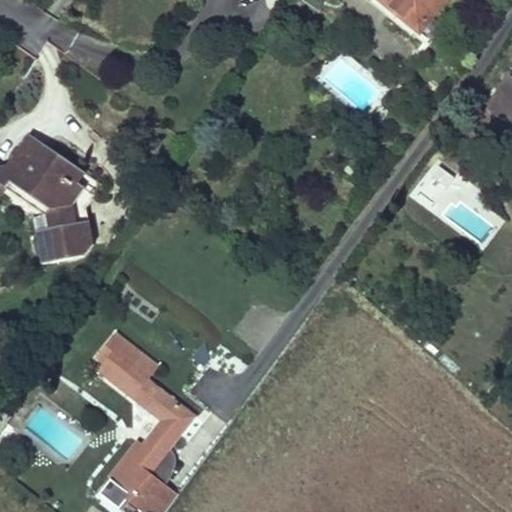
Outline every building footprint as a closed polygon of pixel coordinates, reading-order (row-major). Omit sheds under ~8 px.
[(416,38),(447,0),(381,0),(393,10),(389,16),(416,38)] [(511,73),(489,103),(511,120),(511,73)] [(7,168),(20,166),(26,157),(36,155),(42,146),(27,136),(7,168)] [(7,168),(0,170),(0,187),(5,191),(10,185),(48,210),(45,214),(49,229),(36,232),(43,265),(84,256),(93,244),(88,221),(76,224),(72,205),(83,187),(77,183),(71,179),(77,169),(42,146),(36,155),(26,157),(20,166),(7,168)] [(83,173),(77,169),(71,179),(77,183),(83,173)] [(416,196),(427,206),(452,180),(441,169),(416,196)] [(10,185),(5,191),(44,216),(45,214),(48,210),(10,185)] [(94,195),(83,187),(72,205),(76,224),(88,221),(85,209),(94,195)] [(196,417),(149,379),(138,371),(141,368),(138,366),(146,356),(117,334),(103,351),(111,357),(104,366),(99,371),(163,421),(144,446),(138,441),(110,476),(133,494),(129,500),(144,511),(166,511),(178,496),(156,479),(151,475),(170,451),(196,417)] [(111,357),(103,351),(97,360),(104,366),(111,357)] [(159,367),(146,356),(138,366),(141,368),(138,371),(149,379),(159,367)] [(0,428),(9,415),(2,410),(0,412),(0,428)] [(176,455),(170,451),(151,475),(156,479),(176,455)]
